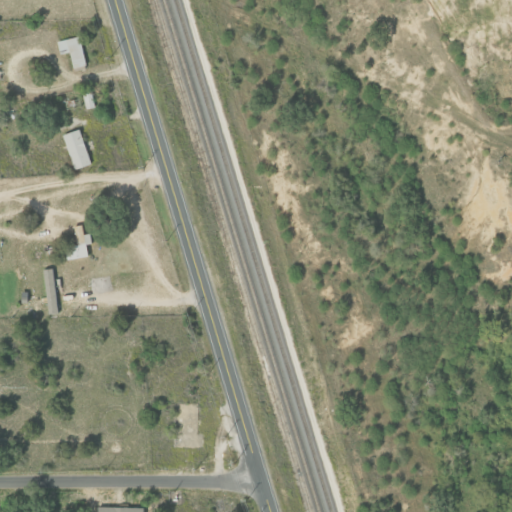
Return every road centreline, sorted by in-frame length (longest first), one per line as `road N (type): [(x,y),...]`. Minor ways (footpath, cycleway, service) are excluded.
road 1 (tertiary): [(116,0),(272,511)]
road 2 (residential): [(264,484),(0,481)]
